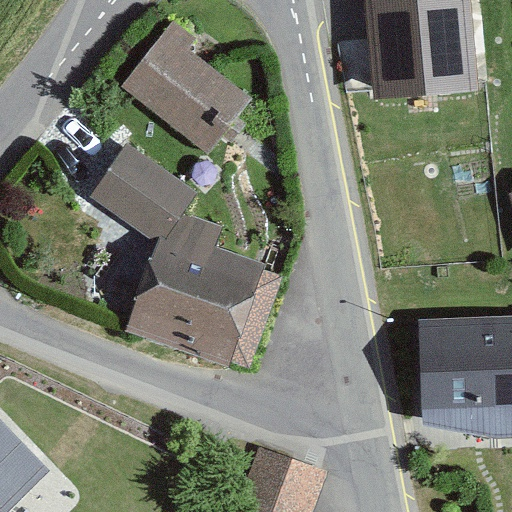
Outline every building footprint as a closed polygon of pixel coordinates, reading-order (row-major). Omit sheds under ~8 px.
[(364,0),(373,102),(479,93),(471,0),(364,0)] [(198,41),(174,22),(121,88),(208,156),(251,102),(189,53),(198,41)] [(128,144),(91,196),(155,241),(163,247),(186,215),(187,214),(200,196),(128,144)] [(225,226),(187,214),(186,215),(163,247),(155,241),(123,334),(253,377),(287,276),(216,252),(225,226)] [(511,319),(418,324),(423,425),(498,441),(511,438),(511,319)] [(0,511),(3,511),(46,475),(0,424),(0,511)] [(326,511),(339,478),(262,450),(239,511),(326,511)]
